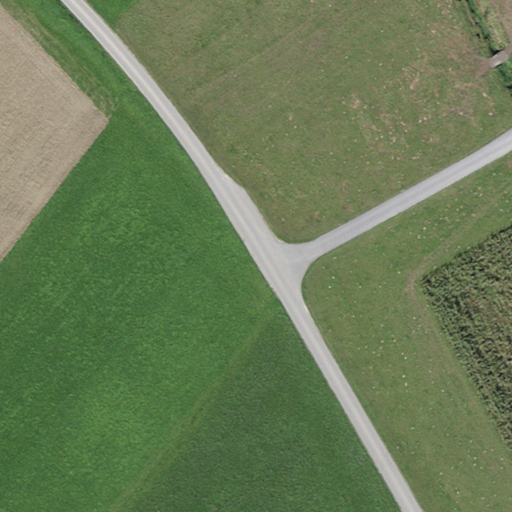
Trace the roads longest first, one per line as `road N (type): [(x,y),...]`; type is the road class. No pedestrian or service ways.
road 1 (residential): [(413,511),(253,235),(173,120),(68,0)]
road 2 (track): [(278,275),(511,140)]
